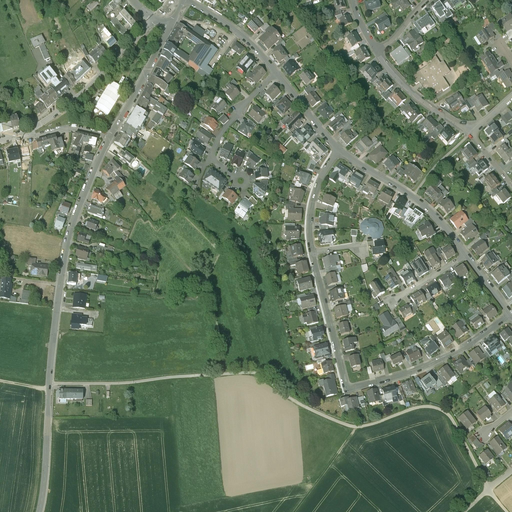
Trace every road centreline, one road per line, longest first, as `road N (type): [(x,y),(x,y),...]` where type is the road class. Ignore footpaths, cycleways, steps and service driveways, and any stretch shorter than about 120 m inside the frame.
road 1 (track): [(48,384),(255,372),(357,427),(415,407),(439,408),(506,511)]
road 2 (unclassified): [(40,511),(62,264),(109,137)]
road 3 (residential): [(511,316),(456,353),(348,389),(313,251)]
road 4 (residential): [(25,129),(89,86),(154,20)]
road 5 (residential): [(339,151),(412,196),(467,255)]
road 6 (unclassified): [(109,137),(171,24)]
road 7 (residential): [(379,52),(434,111),(471,131)]
